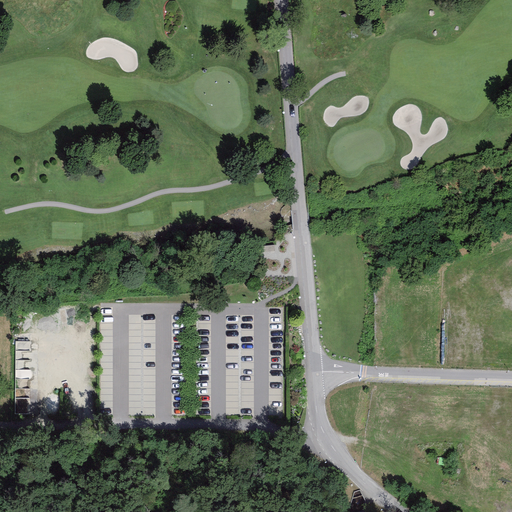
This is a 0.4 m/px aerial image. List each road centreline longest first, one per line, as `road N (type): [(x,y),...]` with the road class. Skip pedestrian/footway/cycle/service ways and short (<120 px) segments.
road 1 (residential): [(314,371),(281,0)]
road 2 (track): [(295,150),(252,175),(98,211),(44,203),(5,212)]
road 3 (track): [(232,180),(168,112),(89,79),(79,46),(92,0)]
road 4 (residential): [(511,378),(314,371)]
road 5 (residential): [(398,511),(324,437),(314,371)]
